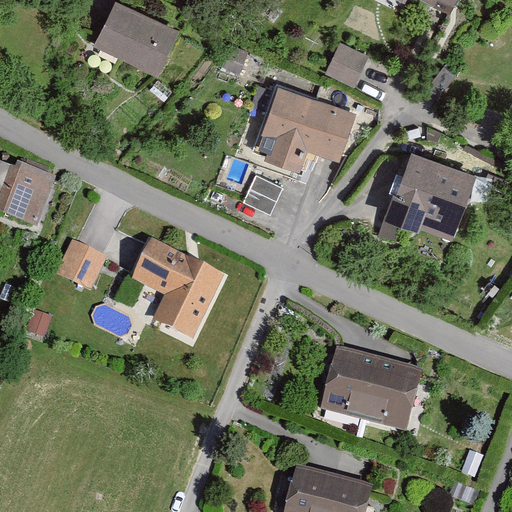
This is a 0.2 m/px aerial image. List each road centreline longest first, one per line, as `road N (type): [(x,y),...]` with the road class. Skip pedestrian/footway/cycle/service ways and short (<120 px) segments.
road 1 (residential): [(287,263),(0,122)]
road 2 (residential): [(287,263),(383,133),(404,119),(511,160)]
road 3 (residential): [(287,263),(186,511)]
road 4 (residential): [(511,364),(287,263)]
